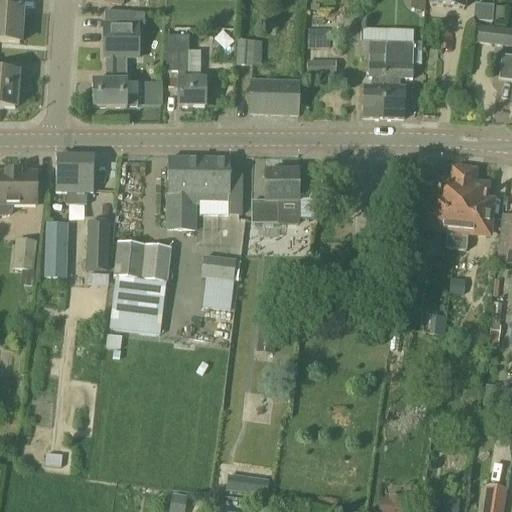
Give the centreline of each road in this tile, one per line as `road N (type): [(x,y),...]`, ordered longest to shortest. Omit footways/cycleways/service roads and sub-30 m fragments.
road 1 (secondary): [(363,140),(55,142)]
road 2 (secondary): [(363,140),(511,148)]
road 3 (residential): [(55,142),(65,0)]
